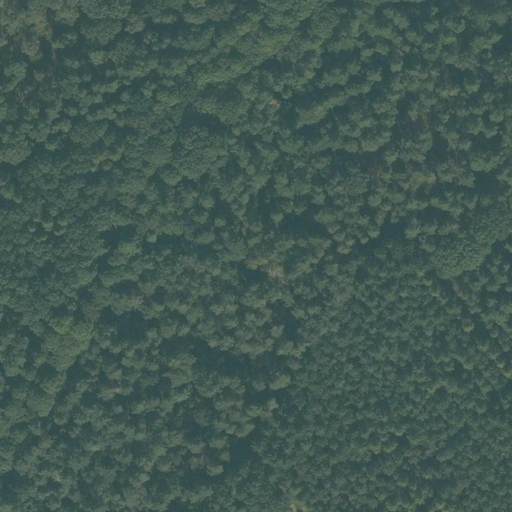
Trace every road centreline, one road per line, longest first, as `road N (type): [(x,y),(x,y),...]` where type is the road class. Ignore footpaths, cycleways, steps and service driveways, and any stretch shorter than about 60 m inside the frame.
road 1 (track): [(511,369),(386,225),(245,423),(64,324)]
road 2 (track): [(199,76),(0,442)]
road 3 (track): [(199,76),(0,152)]
road 4 (track): [(310,0),(247,57),(199,76)]
